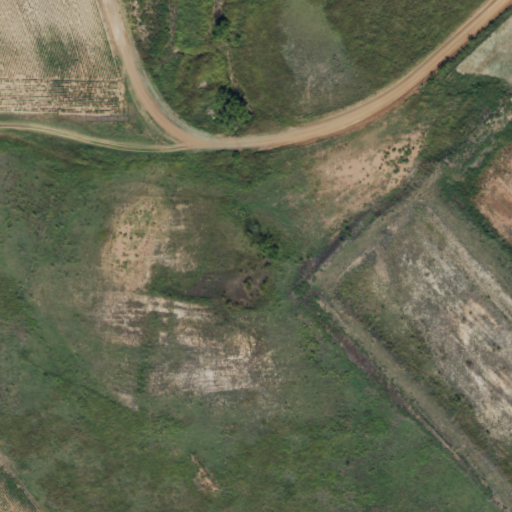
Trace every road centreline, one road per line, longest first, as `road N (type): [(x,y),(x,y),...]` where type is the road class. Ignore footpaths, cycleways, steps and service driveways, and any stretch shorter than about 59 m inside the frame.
road 1 (residential): [(501,0),(386,99),(328,129),(247,145),(199,141),(156,118),(139,93),(111,0)]
road 2 (residential): [(0,139),(184,136)]
